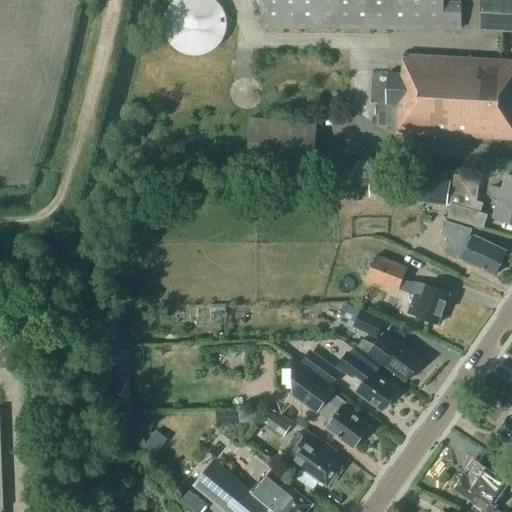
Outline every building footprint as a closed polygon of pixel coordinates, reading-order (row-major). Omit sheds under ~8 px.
[(225,36),(227,30),(227,24),(227,18),(225,12),(222,6),(218,1),(216,0),(174,0),(173,1),(169,6),(166,11),(164,17),(164,23),(164,29),(166,35),(169,41),(173,46),(178,50),(183,53),(189,54),(195,55),(202,55),(207,53),(213,50),(218,46),(222,41),(225,36)] [(461,27),(461,2),(444,2),(444,0),(265,0),(266,26),(461,27)] [(511,29),(511,0),(482,0),(481,27),(511,29)] [(511,59),(404,52),(402,71),(389,71),(387,102),(389,102),(388,125),(397,126),(396,131),(511,139),(511,59)] [(313,169),(316,120),(252,116),(249,165),(313,169)] [(449,216),(482,226),(486,213),(480,211),(482,202),(477,200),(480,176),(454,173),(449,216)] [(511,222),(511,175),(509,175),(505,188),(496,185),(492,197),(501,199),(496,218),(511,222)] [(452,180),(423,176),(419,197),(448,202),(452,180)] [(389,178),(370,178),(371,196),(389,195),(389,178)] [(464,259),(496,274),(507,250),(474,235),(473,238),(469,235),(472,228),(448,221),(442,234),(452,238),(445,252),(459,258),(461,255),(465,257),(464,259)] [(438,324),(450,293),(427,284),(427,285),(419,282),(402,280),(407,267),(378,255),(376,260),(360,253),(355,266),(371,273),(369,277),(416,296),(410,313),(438,324)] [(378,336),(385,319),(346,303),(339,320),(353,326),(378,336)] [(122,321),(109,320),(109,341),(138,342),(138,329),(122,329),(122,321)] [(376,344),(363,338),(356,347),(381,367),(384,363),(407,381),(423,359),(412,351),(413,349),(402,341),(397,345),(384,334),(376,344)] [(0,366),(12,366),(12,340),(0,340),(0,366)] [(129,373),(129,349),(107,349),(107,373),(104,374),(105,396),(132,395),(131,373),(129,373)] [(310,350),(301,363),(332,385),(341,372),(310,350)] [(382,410),(398,389),(353,356),(348,352),(340,364),(365,382),(358,392),(382,410)] [(318,411),(321,406),(334,416),(325,428),(335,435),(336,434),(354,447),(370,425),(344,406),(346,402),(332,392),(334,389),(293,357),(293,358),(294,392),(318,411)] [(285,435),(292,425),(272,410),(265,420),(285,435)] [(511,417),(509,416),(498,432),(511,441),(511,417)] [(327,485),(341,466),(329,457),(332,453),(322,445),(319,449),(316,447),(317,445),(304,436),(298,432),(290,443),(296,447),(287,460),(300,469),(302,467),(327,485)] [(305,511),(311,504),(290,486),(291,485),(272,469),(254,492),(216,461),(195,486),(227,511),(305,511)] [(489,511),(490,511),(500,498),(498,496),(507,483),(495,475),(496,474),(478,462),(468,476),(465,473),(455,488),(489,511)]
